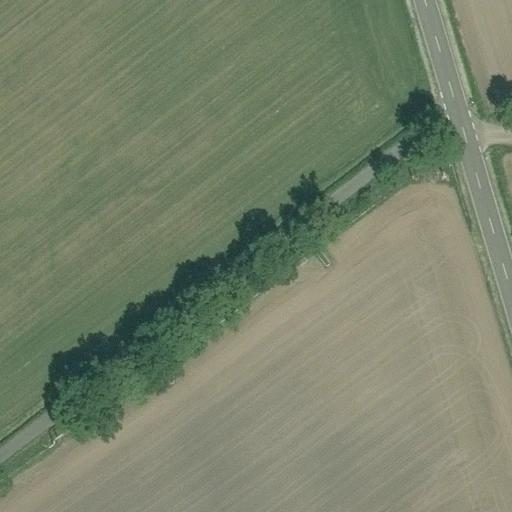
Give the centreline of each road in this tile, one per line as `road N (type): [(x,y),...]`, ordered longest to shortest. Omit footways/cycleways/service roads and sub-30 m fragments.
road 1 (residential): [(457,112),(0,460)]
road 2 (tertiary): [(466,142),(511,298)]
